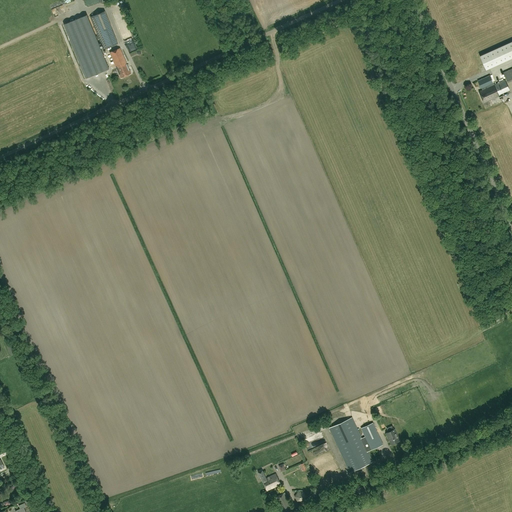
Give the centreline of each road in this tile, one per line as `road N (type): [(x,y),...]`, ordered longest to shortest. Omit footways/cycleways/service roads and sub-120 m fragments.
road 1 (unclassified): [(0,159),(340,0)]
road 2 (unclassified): [(511,227),(411,0)]
road 3 (unclassified): [(511,421),(299,511)]
